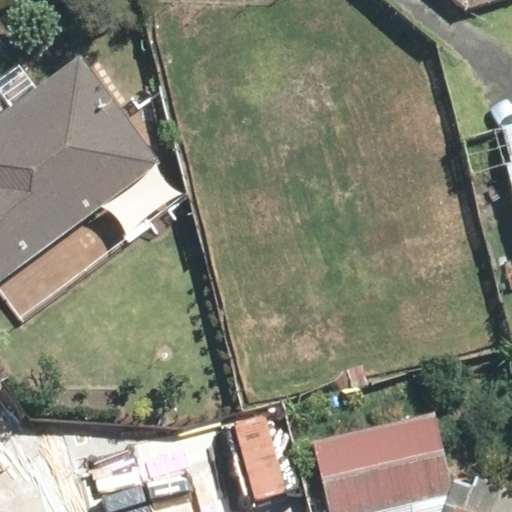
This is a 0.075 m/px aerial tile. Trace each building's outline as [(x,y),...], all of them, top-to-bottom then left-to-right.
[(384,227),(365,63),(290,72),(296,125),(197,137),(210,247),(384,227)] [(0,129),(0,285),(142,173),(66,77),(0,129)] [(511,171),(497,174),(511,249),(511,171)] [(465,215),(381,239),(410,354),(494,332),(465,215)] [(307,337),(302,285),(257,290),(262,341),(307,337)] [(305,452),(318,511),(389,511),(440,501),(422,425),(305,452)]
